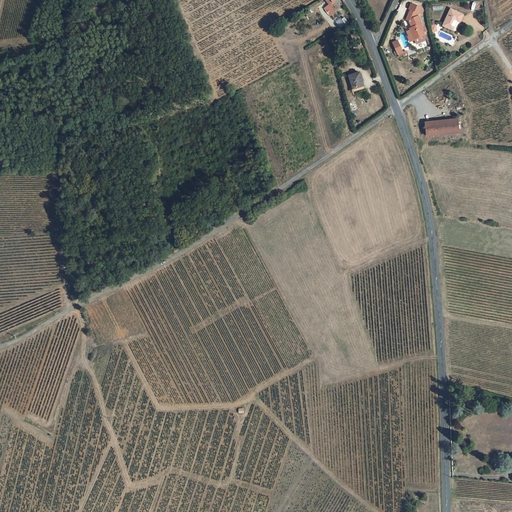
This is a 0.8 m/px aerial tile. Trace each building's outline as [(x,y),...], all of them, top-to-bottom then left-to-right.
[(335,0),(328,0),(325,2),(327,5),(324,7),(327,11),(321,15),(327,23),(336,18),(335,15),(330,17),(327,13),(340,5),(335,0)] [(422,9),(410,4),(408,10),(410,10),(406,20),(409,22),(411,26),(412,26),(413,27),(409,29),(416,45),(425,41),(423,36),(424,36),(421,29),(422,29),(417,17),(419,14),(420,14),(422,9)] [(463,15),(450,9),(442,26),(450,30),(455,21),(459,23),(463,15)] [(398,42),(393,44),(397,53),(402,51),(398,42)] [(358,71),(347,75),(352,88),(362,84),(361,81),(362,81),(358,71)] [(458,119),(426,122),(427,133),(459,131),(458,119)]
